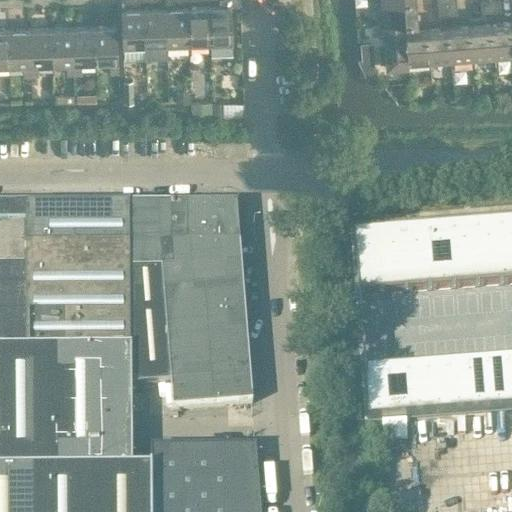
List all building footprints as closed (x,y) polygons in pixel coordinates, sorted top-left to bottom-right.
[(208,6),(210,46),(232,45),(231,6),(240,6),(239,0),(219,0),(220,6),(208,6)] [(418,21),(417,6),(416,0),(399,0),(381,1),(383,23),(406,21),(406,22),(418,21)] [(483,12),(492,12),(490,0),(489,0),(482,1),(483,12)] [(499,0),(490,0),(492,12),(501,11),(499,0)] [(457,13),(456,2),(447,3),(448,14),(457,13)] [(448,14),(447,3),(437,4),(438,15),(448,14)] [(208,6),(187,7),(188,47),(210,46),(208,6)] [(187,7),(165,8),(167,47),(188,47),(187,7)] [(165,8),(144,9),(145,48),(167,47),(165,8)] [(123,49),(145,48),(144,9),(121,10),(123,49)] [(406,30),(406,22),(406,21),(383,23),(387,67),(409,65),(406,30)] [(511,21),(492,23),(495,58),(511,56),(511,21)] [(492,23),(470,25),(473,60),(495,58),(492,23)] [(473,60),(470,25),(449,27),(452,62),(473,60)] [(94,27),(95,61),(109,61),(110,73),(118,73),(116,26),(94,27)] [(74,74),(72,27),(51,28),(52,63),(66,62),(67,75),(74,74)] [(95,61),(94,27),(72,27),(74,74),(81,74),(81,62),(95,61)] [(449,27),(427,29),(430,63),(452,62),(449,27)] [(52,63),(51,28),(29,29),(31,76),(38,76),(38,63),(52,63)] [(31,76),(29,29),(7,30),(9,64),(23,64),(23,76),(31,76)] [(430,63),(427,29),(406,30),(409,65),(430,63)] [(0,64),(9,64),(7,30),(0,30),(0,64)] [(360,44),(361,59),(358,60),(365,77),(372,72),(374,70),(373,59),(375,59),(373,42),(360,44)] [(132,81),(123,82),(124,102),(132,102),(132,81)] [(189,92),(176,92),(176,102),(189,101),(189,92)] [(63,94),(55,94),(55,103),(63,102),(63,94)] [(210,103),(191,103),(191,106),(192,119),(210,119),(210,107),(210,103)] [(130,387),(169,387),(171,411),(251,405),(235,205),(128,206),(129,350),(130,350),(130,387)] [(128,206),(24,207),(25,351),(129,350),(128,206)] [(0,351),(25,351),(24,207),(0,207),(0,351)] [(511,225),(352,237),(357,298),(511,286),(511,225)] [(25,351),(0,351),(0,470),(90,470),(131,469),(130,387),(130,350),(129,350),(25,351)] [(511,362),(363,374),(367,423),(511,412),(511,362)] [(150,469),(150,511),(259,511),(254,448),(150,449),(150,469)] [(150,511),(150,469),(131,469),(90,470),(0,470),(0,511),(150,511)]
